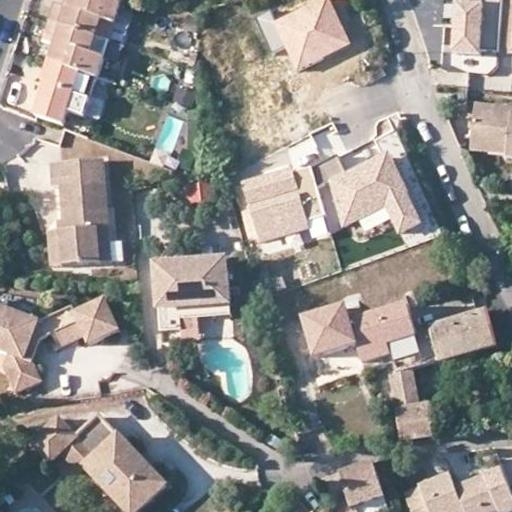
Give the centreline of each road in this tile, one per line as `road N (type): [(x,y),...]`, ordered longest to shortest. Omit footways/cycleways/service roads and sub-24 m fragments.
road 1 (residential): [(392,0),(416,87),(511,293)]
road 2 (unknown): [(61,362),(147,376),(263,462),(288,467)]
